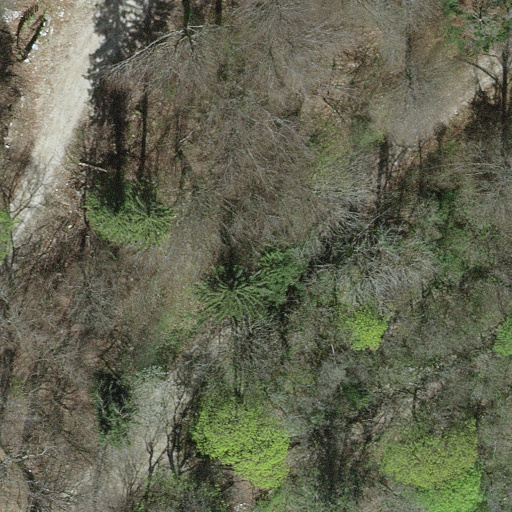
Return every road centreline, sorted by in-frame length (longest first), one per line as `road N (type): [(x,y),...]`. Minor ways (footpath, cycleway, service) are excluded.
road 1 (track): [(116,458),(511,79)]
road 2 (track): [(163,0),(120,37),(0,261)]
